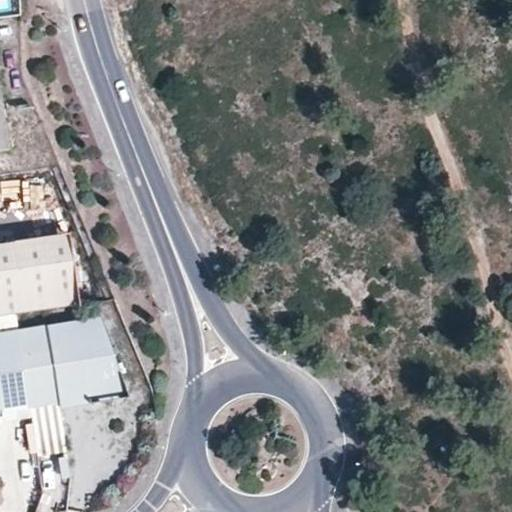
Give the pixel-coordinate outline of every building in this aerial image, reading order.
[(78,300),(68,228),(12,236),(13,238),(13,239),(49,234),(59,303),(78,300)] [(59,303),(49,234),(13,239),(13,238),(0,239),(0,311),(14,309),(43,305),(59,303)] [(0,328),(17,326),(14,309),(0,311),(0,328)] [(128,393),(101,313),(46,321),(58,398),(59,403),(128,393)] [(58,398),(46,321),(17,326),(29,402),(58,398)] [(29,402),(17,326),(0,328),(0,405),(0,407),(29,402)] [(66,448),(59,403),(58,398),(29,402),(31,413),(37,452),(66,448)] [(31,413),(29,402),(0,407),(1,412),(2,417),(31,413)]
